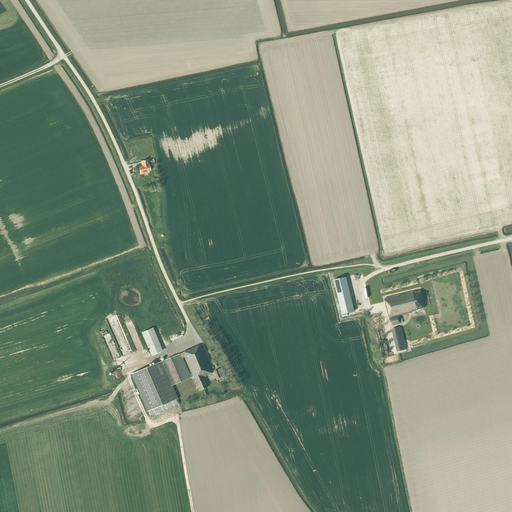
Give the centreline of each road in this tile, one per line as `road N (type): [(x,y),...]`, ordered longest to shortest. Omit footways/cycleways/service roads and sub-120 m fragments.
road 1 (unclassified): [(192,331),(105,122),(26,0)]
road 2 (unclassified): [(363,280),(511,238)]
